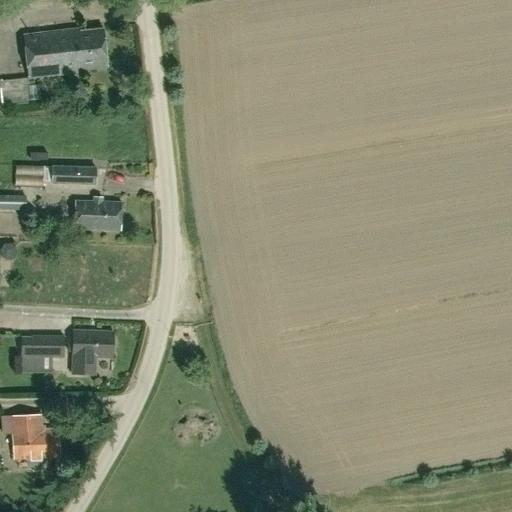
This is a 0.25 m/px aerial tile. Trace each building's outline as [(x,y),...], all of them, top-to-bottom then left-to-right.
[(108,67),(103,29),(80,31),(79,29),(23,35),(28,79),(80,73),(80,70),(108,67)] [(32,89),(23,88),(23,84),(5,82),(4,103),(31,105),(32,89)] [(95,185),(96,169),(14,166),(14,187),(42,188),(42,184),(95,185)] [(0,208),(24,208),(25,197),(0,195),(0,208)] [(120,231),(122,203),(74,201),(73,229),(120,231)] [(113,358),(113,332),(73,331),(72,374),(95,375),(96,358),(113,358)] [(63,358),(63,337),(21,337),(20,357),(63,358)] [(59,457),(57,429),(41,430),(40,416),(2,418),(3,434),(12,433),(14,460),(59,457)]
